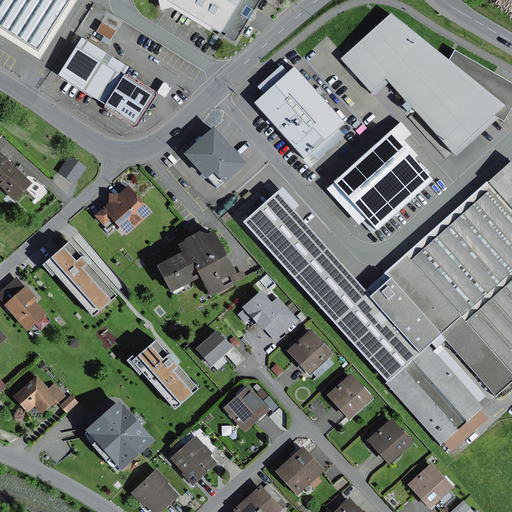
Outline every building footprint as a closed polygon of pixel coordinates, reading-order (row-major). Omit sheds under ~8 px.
[(69,0),(0,0),(0,29),(36,52),(69,0)] [(69,0),(36,52),(0,29),(0,36),(38,61),(76,0),(69,0)] [(154,0),(157,1),(159,11),(171,9),(208,31),(210,28),(233,42),(258,0),(154,0)] [(448,63),(389,16),(341,61),(373,97),(388,85),(451,154),(493,118),(504,108),(448,63)] [(101,23),(96,32),(109,41),(115,32),(101,23)] [(80,39),(74,48),(122,78),(128,69),(80,39)] [(122,78),(74,48),(56,77),(133,125),(151,97),(122,78)] [(511,86),(453,52),(448,63),(504,108),(493,118),(497,119),(503,122),(511,105),(511,86)] [(257,88),(263,96),(287,74),(281,67),(257,88)] [(263,96),(253,105),(303,160),(310,154),(337,129),(343,124),(293,69),(287,74),(263,96)] [(454,158),(497,119),(493,118),(451,154),(454,158)] [(399,123),(331,184),(332,185),(364,221),(375,233),(432,182),(412,160),(416,157),(402,142),(410,135),(399,123)] [(344,137),(337,129),(310,154),(317,162),(344,137)] [(244,166),(212,130),(183,156),(216,192),(244,166)] [(0,185),(15,170),(0,155),(0,185)] [(69,156),(58,173),(75,185),(86,168),(69,156)] [(511,385),(511,164),(510,162),(383,276),(388,281),(438,337),(495,400),(511,385)] [(31,185),(15,170),(0,185),(0,189),(13,203),(31,185)] [(364,221),(332,185),(325,191),(357,227),(364,221)] [(107,205),(94,217),(103,226),(109,221),(125,238),(152,215),(128,187),(117,196),(108,195),(107,205)] [(276,194),(243,224),(385,383),(427,346),(438,337),(388,281),(369,298),(365,293),(276,194)] [(180,256),(156,268),(169,294),(198,279),(209,300),(234,287),(230,279),(234,277),(212,234),(205,237),(196,234),(183,242),(182,244),(176,247),(180,256)] [(67,245),(44,266),(92,319),(115,299),(84,264),(67,245)] [(243,272),(234,277),(230,279),(234,287),(247,280),(243,272)] [(388,281),(383,276),(365,293),(369,298),(388,281)] [(16,277),(0,290),(0,304),(25,333),(45,315),(33,302),(36,299),(16,277)] [(260,293),(241,309),(261,331),(263,330),(274,342),(298,320),(277,297),(269,303),(260,293)] [(59,315),(54,319),(61,327),(66,323),(59,315)] [(216,332),(194,352),(210,369),(225,355),(231,350),(216,332)] [(309,332),(286,352),(307,376),(331,355),(309,332)] [(233,337),(228,342),(233,348),(238,343),(233,337)] [(78,340),(70,339),(69,347),(77,348),(78,340)] [(153,344),(131,363),(174,412),(196,393),(170,364),(153,344)] [(480,407),(427,346),(385,383),(438,444),(441,442),(477,410),(480,407)] [(231,350),(225,355),(236,367),(244,360),(234,348),(231,350)] [(43,363),(38,366),(42,371),(47,368),(43,363)] [(276,365),(271,370),(277,376),(282,371),(276,365)] [(350,375),(327,396),(348,421),(372,400),(350,375)] [(36,377),(12,398),(26,414),(34,407),(41,415),(51,405),(54,408),(65,397),(54,385),(48,391),(36,377)] [(247,389),(223,410),(244,434),(268,413),(247,389)] [(71,396),(59,407),(66,414),(78,404),(71,396)] [(88,426),(90,428),(116,404),(113,402),(109,403),(86,423),(88,426)] [(90,428),(83,434),(119,473),(152,443),(117,404),(116,404),(90,428)] [(487,421),(477,410),(441,442),(450,453),(487,421)] [(391,420),(366,442),(388,467),(413,444),(391,420)] [(194,437),(169,461),(181,474),(180,476),(191,488),(216,465),(209,457),(211,455),(194,437)] [(302,449),(274,474),(296,497),(323,472),(302,449)] [(430,465),(407,486),(429,510),(434,506),(440,511),(446,506),(455,498),(449,492),(453,489),(430,465)] [(168,483),(156,471),(132,495),(148,511),(162,511),(178,497),(166,485),(168,483)] [(259,487),(246,499),(257,511),(281,511),(282,511),(276,505),(281,500),(267,485),(261,490),(259,487)] [(257,511),(246,499),(232,511),(257,511)] [(359,511),(348,500),(333,511),(359,511)] [(450,511),(471,511),(462,502),(451,511),(450,511)]
